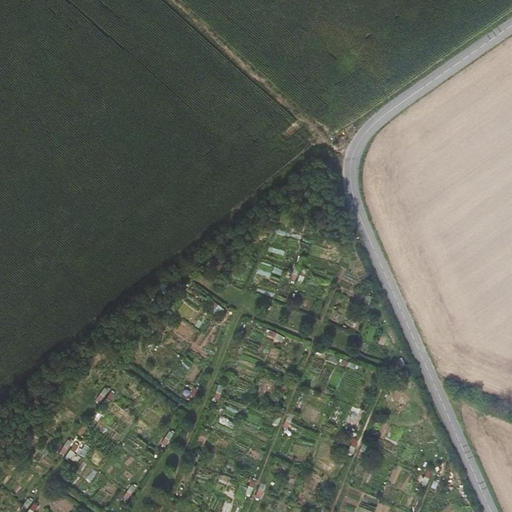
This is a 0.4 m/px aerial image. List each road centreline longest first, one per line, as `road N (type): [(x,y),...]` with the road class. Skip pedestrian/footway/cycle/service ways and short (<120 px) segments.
road 1 (residential): [(490,511),(338,169),(342,149),(359,134),(511,27)]
road 2 (track): [(167,0),(342,149)]
road 3 (unknown): [(239,314),(154,511)]
